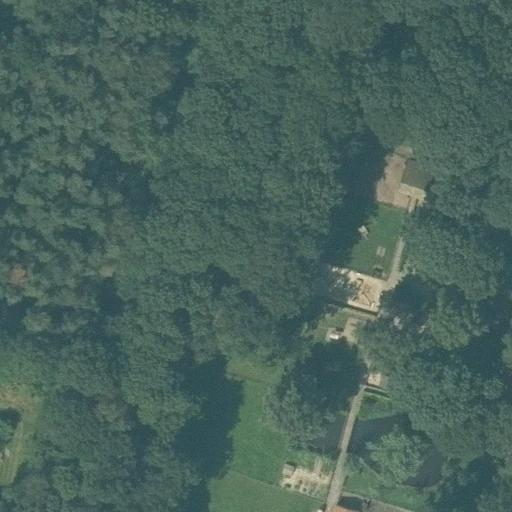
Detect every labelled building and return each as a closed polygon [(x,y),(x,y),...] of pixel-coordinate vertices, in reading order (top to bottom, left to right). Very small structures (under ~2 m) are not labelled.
[(425,171),(397,163),(391,184),(420,192),(425,171)] [(304,237),(299,253),(314,258),(316,252),(319,253),(322,243),(304,237)] [(511,259),(498,255),(487,290),(511,297),(511,259)] [(396,282),(389,304),(390,304),(416,312),(422,294),(407,289),(408,285),(396,282)] [(212,292),(204,316),(225,323),(232,298),(212,292)] [(367,380),(399,389),(406,363),(374,354),(367,380)] [(62,370),(4,361),(0,385),(0,393),(58,402),(62,370)] [(339,501),(335,511),(364,511),(365,507),(339,501)]
